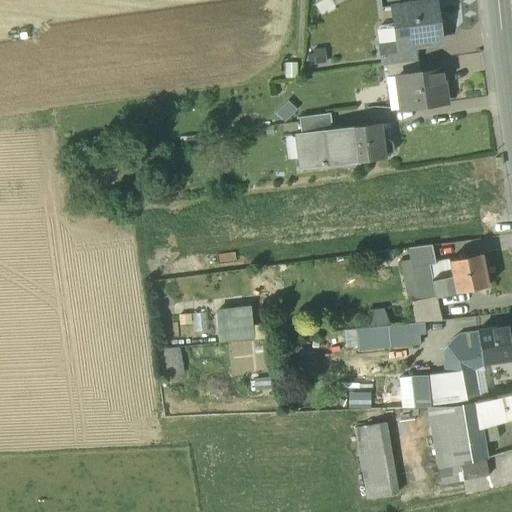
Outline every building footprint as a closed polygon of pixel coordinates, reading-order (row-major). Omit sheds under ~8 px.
[(414,3),(410,0),(404,1),(401,5),(398,6),(400,22),(394,23),(397,40),(398,47),(415,45),(440,41),(437,21),(433,18),(430,1),(414,4),(414,3)] [(394,23),(380,25),(377,29),(379,42),(397,40),(394,23)] [(379,42),(382,65),(386,64),(417,60),(415,45),(398,47),(397,40),(379,42)] [(417,60),(386,64),(388,77),(397,76),(418,74),(423,73),(421,60),(417,60)] [(418,74),(397,76),(397,79),(403,78),(407,106),(401,107),(402,108),(446,102),(442,70),(423,73),(418,74)] [(331,113),(299,117),(301,134),(332,130),(332,128),(331,113)] [(378,124),(346,128),(351,161),(382,157),(382,156),(388,155),(392,149),(391,143),(386,139),(380,139),(378,124)] [(301,134),(303,154),(300,159),(300,163),(306,167),(351,161),(346,128),(337,130),(332,128),(332,130),(301,134)] [(405,304),(411,302),(435,298),(431,276),(449,272),(446,261),(435,263),(431,243),(394,248),(405,304)] [(482,254),(446,261),(449,272),(431,276),(435,298),(489,287),(482,254)] [(440,319),(435,298),(411,302),(415,322),(422,321),(440,319)] [(248,309),(214,311),(216,341),(250,338),(248,309)] [(198,329),(210,326),(206,312),(194,315),(198,329)] [(415,322),(355,328),(358,350),(418,344),(417,334),(423,334),(422,321),(415,322)] [(511,325),(477,330),(481,362),(482,362),(511,357),(511,325)] [(477,330),(458,333),(453,337),(445,346),(448,372),(426,374),(429,406),(453,404),(475,400),(476,403),(479,402),(472,369),(483,367),(482,362),(481,362),(477,330)] [(160,375),(180,373),(178,349),(158,351),(160,375)] [(426,374),(409,375),(409,376),(413,406),(429,406),(426,374)] [(409,376),(398,377),(400,396),(383,397),(377,407),(377,408),(413,406),(409,376)] [(511,393),(479,402),(476,403),(479,422),(511,413),(511,393)] [(475,400),(453,404),(456,421),(451,422),(453,432),(455,447),(460,446),(464,462),(485,457),(482,442),(479,422),(476,403),(475,400)] [(453,404),(429,406),(433,435),(453,432),(451,422),(456,421),(453,404)] [(386,423),(356,428),(367,494),(397,489),(386,423)] [(455,447),(453,432),(433,435),(442,485),(460,482),(459,463),(464,462),(460,446),(455,447)] [(511,434),(482,442),(485,457),(511,449),(511,434)]
